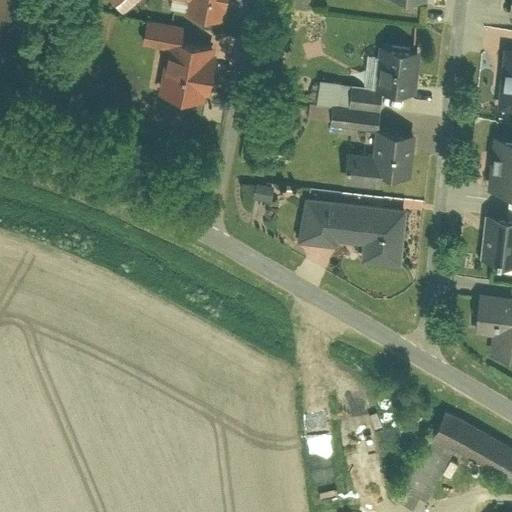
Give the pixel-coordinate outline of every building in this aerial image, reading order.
[(109,0),(122,14),(137,0),(109,0)] [(224,24),(227,0),(186,0),(184,18),(224,24)] [(210,102),(216,46),(166,40),(160,96),(210,102)] [(511,42),(499,42),(496,108),(511,109),(511,42)] [(415,92),(420,47),(379,43),(374,88),(415,92)] [(409,178),(410,132),(378,131),(377,151),(342,150),(341,184),(382,185),(382,177),(409,178)] [(479,182),(511,186),(511,136),(484,134),(479,182)] [(255,185),(254,200),(271,201),(272,187),(255,185)] [(360,263),(402,266),(407,208),(303,199),(300,244),(339,248),(340,238),(361,240),(360,263)] [(483,260),(511,262),(511,216),(487,214),(483,260)] [(511,354),(511,289),(476,287),(472,328),(489,329),(487,353),(511,354)] [(511,474),(511,441),(449,407),(435,433),(460,446),(511,475),(511,474)] [(432,497),(460,446),(435,433),(407,484),(432,497)]
